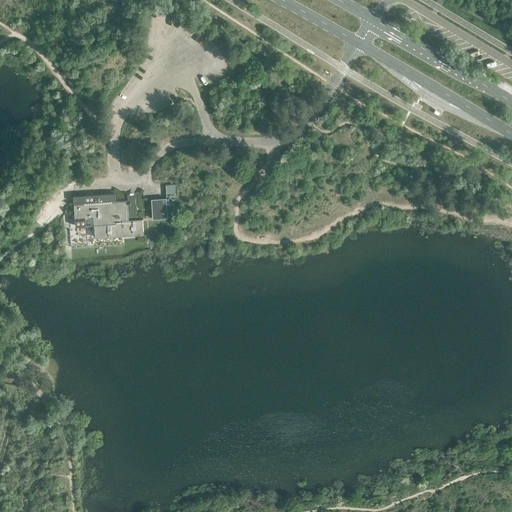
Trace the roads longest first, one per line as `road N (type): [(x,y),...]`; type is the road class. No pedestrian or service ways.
road 1 (unknown): [(511,202),(443,165),(405,165),(369,150),(356,122),(330,129),(308,120),(277,63),(180,0)]
road 2 (primary): [(277,0),(511,134)]
road 3 (primary): [(511,102),(336,0)]
